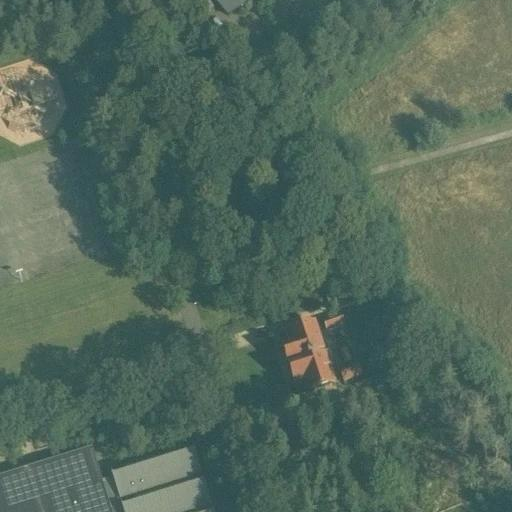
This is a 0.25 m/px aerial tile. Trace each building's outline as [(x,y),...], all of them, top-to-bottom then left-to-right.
[(203,18),(213,12),(205,0),(193,0),(192,1),(203,18)] [(217,0),(229,16),(251,0),(217,0)] [(240,96),(255,86),(243,67),(227,76),(240,96)] [(204,101),(223,95),(219,84),(200,90),(204,101)] [(331,313),(355,306),(351,291),(327,299),(331,313)] [(326,334),(344,328),(340,316),(322,321),(326,334)] [(288,367),(322,356),(312,326),(287,335),(289,343),(281,346),(288,367)] [(306,394),(332,385),(322,356),(288,367),(295,389),(304,386),(306,394)] [(343,384),(362,377),(357,365),(339,372),(343,384)] [(361,402),(386,394),(381,379),(356,387),(361,402)] [(211,511),(192,449),(191,448),(110,474),(112,481),(101,484),(91,452),(0,480),(0,511),(211,511)]
